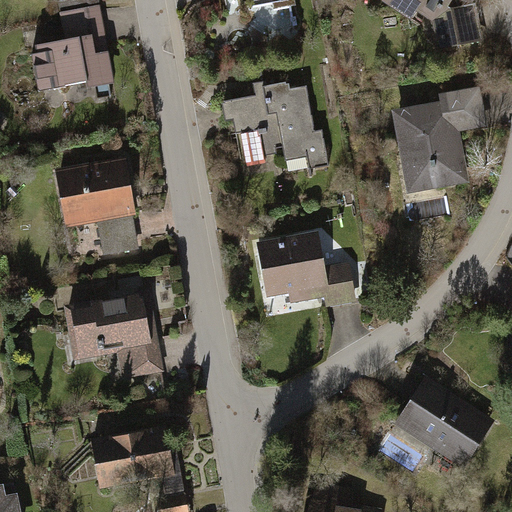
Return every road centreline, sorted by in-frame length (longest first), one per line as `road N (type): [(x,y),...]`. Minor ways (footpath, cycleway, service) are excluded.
road 1 (residential): [(164,0),(233,425)]
road 2 (residential): [(233,425),(389,341),(469,270),(511,191)]
